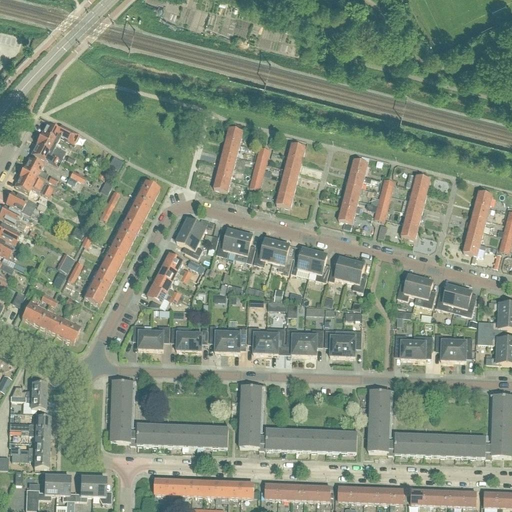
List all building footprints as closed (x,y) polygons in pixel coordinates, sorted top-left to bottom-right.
[(58,134),(46,129),(42,138),(57,146),(60,141),(74,148),(79,138),(61,129),(58,134)] [(229,133),(226,146),(240,149),(243,137),(229,133)] [(42,138),(36,149),(62,162),(65,155),(55,150),(57,146),(42,138)] [(226,146),(223,157),(237,161),(240,149),(226,146)] [(57,171),(60,166),(62,162),(36,149),(31,158),(57,171)] [(292,149),(289,161),(303,165),(306,153),(292,149)] [(223,157),(220,169),(234,173),(237,161),(223,157)] [(75,163),(69,159),(66,164),(73,168),(75,163)] [(289,161),(286,173),(300,177),(303,165),(289,161)] [(24,172),(38,179),(46,183),(48,178),(41,174),(43,169),(29,162),(24,172)] [(117,174),(122,165),(118,162),(113,172),(117,174)] [(354,165),(351,177),(365,181),(368,169),(354,165)] [(220,169),(217,181),(231,184),(234,173),(220,169)] [(24,172),(19,181),(51,197),(53,193),(46,189),(46,188),(43,186),(43,187),(36,183),(38,179),(24,172)] [(286,173),(283,185),(297,189),(300,177),(286,173)] [(69,180),(70,180),(77,184),(82,187),(85,181),(73,174),(69,180)] [(373,183),(365,181),(351,177),(348,189),(362,193),(363,186),(370,188),(372,188),(373,183)] [(57,183),(51,179),(48,184),(55,188),(57,183)] [(77,184),(70,180),(66,186),(74,190),(77,184)] [(31,192),(39,196),(41,197),(41,198),(48,202),(51,197),(19,181),(14,191),(28,198),(31,192)] [(228,197),(231,184),(217,181),(214,193),(228,197)] [(413,192),(413,193),(427,197),(430,185),(416,181),(415,187),(407,185),(406,190),(413,192)] [(283,185),(280,197),(294,200),(297,189),(283,185)] [(140,194),(136,203),(151,210),(155,202),(160,194),(153,190),(151,189),(145,186),(140,194)] [(348,189),(345,201),(358,204),(362,193),(348,189)] [(413,193),(410,205),(424,209),(427,197),(413,193)] [(114,195),(111,200),(117,203),(120,198),(114,195)] [(277,209),(291,213),(294,200),(280,197),(277,209)] [(478,197),(475,209),(489,212),(492,200),(478,197)] [(6,207),(21,215),(29,219),(33,213),(35,208),(17,199),(16,200),(11,198),(6,207)] [(361,212),(357,211),(358,204),(345,201),(342,213),(355,216),(362,218),(364,212),(361,212)] [(132,211),(127,219),(142,227),(146,219),(151,210),(136,203),(132,211)] [(410,205),(407,217),(421,220),(424,209),(410,205)] [(46,211),(39,207),(36,212),(43,216),(46,211)] [(374,208),(372,214),(376,216),(381,217),(383,209),(378,208),(378,209),(374,208)] [(475,209),(472,221),(486,224),(489,212),(475,209)] [(6,213),(4,211),(0,218),(0,219),(5,222),(4,223),(22,233),(25,228),(17,224),(20,218),(7,211),(6,213)] [(352,228),(355,216),(342,213),(338,225),(352,228)] [(102,217),(99,222),(105,225),(108,220),(102,217)] [(407,217),(404,229),(418,232),(421,220),(407,217)] [(123,228),(119,236),(133,244),(138,235),(142,227),(127,219),(123,228)] [(472,221),(469,233),(483,236),(486,224),(472,221)] [(188,224),(182,235),(201,245),(206,233),(188,224)] [(0,241),(14,249),(20,238),(1,228),(0,230),(0,229),(0,241)] [(415,245),(418,232),(404,229),(401,241),(415,245)] [(73,239),(80,243),(84,234),(77,231),(73,239)] [(469,233),(466,245),(480,248),(483,236),(469,233)] [(235,258),(241,238),(228,234),(226,246),(220,245),(216,259),(227,262),(228,264),(233,265),(235,258)] [(28,239),(37,243),(39,240),(30,235),(28,239)] [(182,235),(177,247),(187,252),(185,257),(198,264),(203,254),(198,251),(201,245),(182,235)] [(113,246),(110,252),(125,260),(129,252),(133,244),(119,236),(114,244),(113,246)] [(253,241),(241,238),(235,258),(243,260),(241,265),(252,268),(255,253),(250,252),(253,241)] [(213,240),(210,252),(216,254),(219,242),(213,240)] [(0,259),(3,260),(7,263),(13,252),(5,247),(0,244),(0,259)] [(266,265),(273,267),(278,247),(266,244),(263,255),(257,254),(254,268),(264,271),(266,265)] [(463,257),(477,260),(480,248),(466,245),(463,257)] [(290,250),(278,247),(273,267),(280,269),(278,275),(283,276),(283,278),(288,280),(293,263),(287,261),(290,250)] [(106,261),(101,269),(116,277),(120,268),(125,260),(110,252),(106,261)] [(298,273),(310,277),(315,256),(303,253),(300,265),(294,263),(291,278),(296,279),(298,273)] [(327,259),(315,256),(310,277),(317,278),(315,284),(326,287),(330,272),(324,271),(327,259)] [(10,269),(20,272),(24,262),(14,258),(10,269)] [(497,258),(493,272),(498,273),(502,259),(497,258)] [(170,259),(165,270),(178,276),(183,265),(170,259)] [(335,283),(347,286),(352,266),(340,263),(337,274),(332,273),(329,285),(334,286),(335,283)] [(204,272),(190,264),(187,270),(201,278),(204,272)] [(14,273),(1,267),(1,266),(0,265),(0,272),(11,278),(14,273)] [(364,269),(352,266),(347,286),(354,288),(353,294),(363,296),(367,282),(361,280),(364,269)] [(97,277),(93,285),(107,293),(112,285),(116,277),(101,269),(97,277)] [(165,270),(159,280),(172,287),(178,276),(165,270)] [(181,273),(179,277),(189,282),(192,277),(185,274),(184,275),(181,273)] [(54,284),(61,287),(65,278),(59,274),(54,284)] [(0,284),(6,288),(9,282),(0,277),(0,284)] [(180,284),(187,288),(189,282),(179,277),(177,282),(180,284)] [(159,280),(154,291),(167,297),(172,287),(159,280)] [(408,305),(409,299),(416,301),(421,283),(409,280),(406,291),(400,289),(397,303),(408,305)] [(430,297),(433,286),(421,283),(416,301),(414,308),(432,313),(436,298),(430,297)] [(88,294),(84,302),(99,310),(103,302),(107,293),(93,285),(88,294)] [(448,309),(455,311),(460,293),(448,290),(445,301),(439,299),(436,313),(447,315),(448,309)] [(167,297),(154,291),(148,302),(153,304),(149,311),(157,311),(159,307),(161,308),(167,297)] [(196,301),(198,293),(192,291),(190,299),(196,301)] [(455,311),(462,313),(461,319),(466,320),(471,322),(475,308),(469,307),(472,296),(460,293),(455,311)] [(170,294),(168,298),(179,303),(181,298),(174,295),(173,296),(170,294)] [(283,296),(276,295),(274,304),(282,305),(283,296)] [(17,296),(11,307),(19,311),(25,300),(17,296)] [(169,304),(168,305),(176,309),(179,303),(180,304),(179,303),(168,298),(165,303),(169,304)] [(364,301),(362,309),(369,310),(371,302),(364,301)] [(277,312),(277,316),(286,316),(287,306),(277,306),(277,305),(268,304),(267,314),(277,312)] [(29,307),(21,323),(22,323),(32,328),(38,331),(46,316),(39,313),(29,307)] [(499,320),(499,323),(511,323),(511,309),(489,308),(489,314),(499,314),(499,320)] [(46,316),(38,331),(42,333),(52,338),(55,339),(63,324),(60,322),(49,317),(46,316)] [(511,334),(511,323),(499,323),(498,328),(478,326),(477,349),(497,350),(496,363),(486,362),(486,368),(511,369),(511,344),(503,344),(504,334),(511,334)] [(63,324),(55,339),(62,343),(73,348),(80,332),(70,327),(63,324)] [(138,354),(151,354),(152,336),(144,336),(145,330),(134,329),(134,330),(133,343),(139,343),(138,354)] [(159,336),(152,336),(151,354),(163,355),(164,344),(169,344),(170,331),(159,330),(159,336)] [(215,357),(228,357),(228,337),(216,336),(216,330),(210,330),(210,345),(215,345),(215,357)] [(177,355),(189,356),(190,337),(190,331),(178,331),(178,332),(172,332),(171,344),(177,345),(177,355)] [(228,337),(228,357),(240,358),(240,346),(246,346),(247,331),(236,331),(229,331),(228,337)] [(249,334),(248,346),(254,346),(253,358),(266,359),(267,338),(260,338),(261,332),(249,331),(249,334)] [(267,338),(266,359),(278,359),(279,347),(284,348),(285,333),(274,332),(267,332),(267,338)] [(202,338),(190,337),(189,356),(202,356),(202,346),(208,346),(208,333),(202,333),(202,338)] [(292,360),(304,360),(305,339),(298,339),(298,333),(287,333),(286,348),(292,348),(292,360)] [(312,340),(305,339),(304,360),(317,361),(317,349),(323,349),(323,334),(313,334),(312,340)] [(330,361),(343,362),(343,341),(336,341),(336,335),(325,334),(325,349),(330,349),(330,361)] [(351,341),(343,341),(343,362),(355,362),(355,350),(361,351),(362,336),(351,335),(351,341)] [(441,365),(453,366),(454,345),(442,345),(442,339),(436,338),(436,353),(441,354),(441,365)] [(400,364),(413,364),(414,346),(406,346),(407,340),(396,339),(395,353),(401,353),(400,364)] [(432,341),(421,340),(414,340),(414,346),(413,364),(425,365),(426,354),(432,354),(432,341)] [(466,346),(454,345),(453,366),(466,366),(466,355),(472,355),(472,342),(467,342),(466,346)] [(111,446),(138,447),(138,449),(228,452),(229,432),(132,429),(134,387),(113,386),(111,446)] [(25,395),(25,396),(21,395),(21,391),(15,391),(11,400),(46,402),(46,389),(32,388),(32,395),(25,395)] [(239,452),(266,453),(266,454),(357,457),(357,437),(260,434),(262,392),(242,391),(239,452)] [(371,396),(368,456),(395,457),(395,459),(485,462),(485,461),(511,462),(511,435),(511,401),(494,400),(492,443),(389,439),(391,397),(371,396)] [(25,406),(31,406),(31,414),(45,415),(46,402),(11,400),(10,400),(10,405),(25,405),(25,406)] [(29,434),(35,435),(35,434),(50,435),(50,422),(35,422),(35,428),(29,428),(21,428),(9,427),(9,434),(20,434),(29,434)] [(35,439),(34,447),(49,447),(50,435),(35,434),(35,435),(29,434),(29,439),(35,439)] [(28,452),(28,454),(20,454),(20,458),(49,459),(49,447),(34,447),(34,452),(28,452)] [(28,465),(34,465),(34,471),(48,472),(49,459),(20,458),(12,458),(11,465),(28,466),(28,465)] [(51,500),(56,500),(57,481),(45,480),(44,497),(39,496),(39,494),(26,494),(26,501),(38,501),(38,504),(50,505),(51,500)] [(73,511),(74,505),(75,498),(69,498),(70,481),(57,481),(56,500),(62,500),(62,505),(66,505),(66,511),(73,511)] [(87,501),(92,501),(93,482),(81,482),(80,498),(75,498),(74,505),(86,506),(87,501)] [(106,482),(93,482),(92,501),(99,501),(99,503),(101,507),(111,508),(111,496),(105,496),(106,482)] [(155,498),(167,499),(168,485),(155,484),(155,498)] [(173,506),(173,503),(173,499),(180,500),(180,485),(168,485),(167,499),(167,506),(173,506)] [(180,500),(192,500),(192,486),(180,485),(180,500)] [(192,500),(204,500),(205,486),(192,486),(192,500)] [(204,500),(216,501),(217,487),(205,486),(204,500)] [(216,501),(228,501),(229,487),(217,487),(216,501)] [(228,501),(241,502),(241,488),(229,487),(228,501)] [(254,488),(241,488),(241,502),(253,502),(254,488)] [(265,503),(278,504),(279,489),(266,489),(265,503)] [(278,504),(291,504),(292,490),(279,489),(278,504)] [(291,504),(304,505),(305,490),(292,490),(291,504)] [(304,505),(317,505),(317,491),(305,490),(304,505)] [(331,491),(317,491),(317,505),(330,506),(331,491)] [(338,506),(351,507),(352,492),(339,492),(338,506)] [(351,507),(364,507),(365,493),(352,492),(351,507)] [(364,507),(377,508),(378,493),(365,493),(364,507)] [(377,508),(390,508),(390,494),(378,493),(377,508)] [(395,511),(395,508),(403,509),(404,494),(390,494),(390,508),(389,511),(395,511)] [(424,511),(424,510),(425,495),(412,494),(411,509),(419,509),(418,511),(424,511)] [(438,495),(425,495),(424,510),(424,511),(429,511),(430,510),(437,510),(438,495)] [(437,510),(450,511),(450,496),(438,495),(437,510)] [(450,511),(462,511),(463,496),(450,496),(450,511)] [(463,496),(462,511),(476,511),(476,497),(463,496)] [(483,511),(496,511),(497,498),(484,497),(483,511)] [(509,511),(510,498),(497,498),(496,511),(509,511)]
